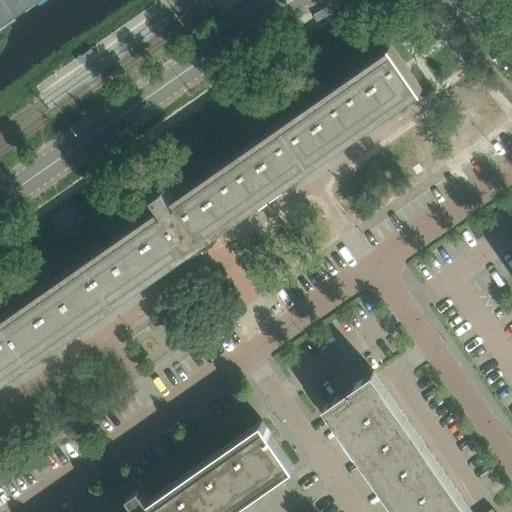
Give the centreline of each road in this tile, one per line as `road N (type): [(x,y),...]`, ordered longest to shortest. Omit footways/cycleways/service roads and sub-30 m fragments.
road 1 (residential): [(27,511),(376,266)]
road 2 (tertiary): [(0,200),(205,55)]
road 3 (residential): [(511,458),(376,266)]
road 4 (residential): [(376,266),(511,170)]
